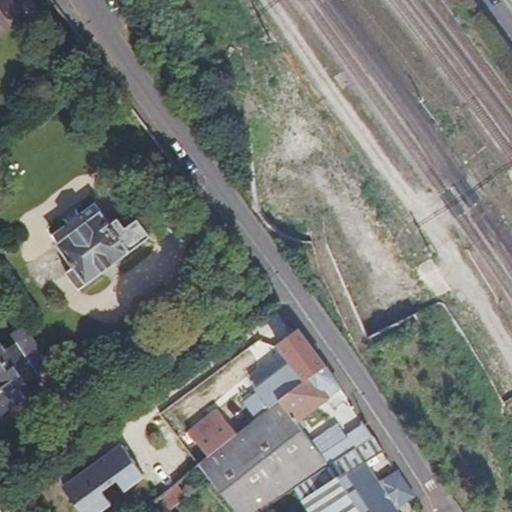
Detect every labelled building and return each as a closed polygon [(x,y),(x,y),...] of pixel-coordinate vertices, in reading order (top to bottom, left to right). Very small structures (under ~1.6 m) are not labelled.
[(0,0),(0,33),(12,26),(15,30),(29,20),(15,0),(0,0)] [(81,292),(154,238),(142,221),(129,230),(121,220),(114,225),(105,212),(59,245),(76,268),(68,274),(81,292)] [(26,388),(56,366),(28,326),(16,334),(24,344),(13,352),(7,345),(1,345),(0,345),(0,401),(2,405),(0,408),(0,410),(6,417),(32,397),(26,388)] [(328,368),(301,331),(282,346),(296,366),(309,383),(328,368)] [(309,383),(296,366),(261,394),(267,402),(253,412),(261,423),(283,405),(286,402),(309,383)] [(350,399),(328,368),(309,383),(286,402),(283,405),(305,432),(310,427),(302,418),(328,400),(335,410),(350,399)] [(261,423),(254,428),(243,438),(215,460),(206,467),(240,511),(268,511),(299,491),(377,438),(368,426),(352,438),(354,441),(335,454),(324,437),(314,444),(305,432),(283,405),(261,423)] [(243,438),(223,413),(195,435),(215,460),(243,438)] [(383,445),(377,438),(299,491),(313,511),(398,511),(396,509),(401,506),(403,508),(417,497),(403,476),(388,486),(389,489),(385,492),(372,473),(382,465),(378,460),(388,453),(383,445)] [(149,475),(126,444),(69,487),(87,511),(104,511),(116,503),(107,490),(122,479),(130,490),(149,475)] [(178,511),(193,499),(183,487),(167,500),(176,511),(178,511)]
